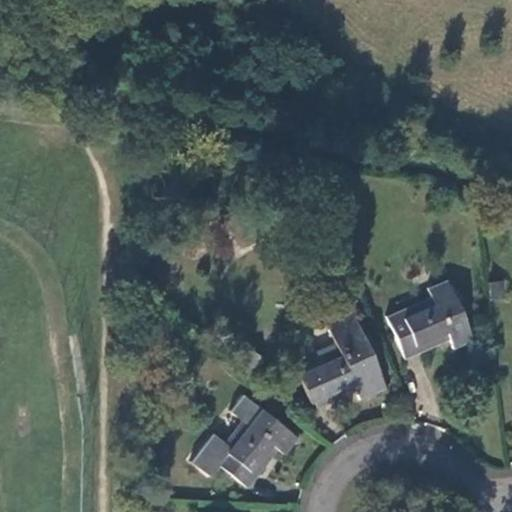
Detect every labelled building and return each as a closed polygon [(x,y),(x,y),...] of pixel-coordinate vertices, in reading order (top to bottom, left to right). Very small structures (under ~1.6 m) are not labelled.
[(447,281),(426,290),(429,296),(384,316),(404,361),(449,341),(453,351),(473,342),(447,281)] [(485,283),(487,301),(502,298),(500,281),(485,283)] [(348,316),(323,327),(334,351),(313,360),(308,347),(289,356),(314,411),(353,393),(357,403),(382,391),(348,316)] [(262,363),(244,349),(229,369),(247,383),(262,363)] [(295,442),(257,416),(250,411),(237,401),(224,420),(238,429),(222,452),(208,442),(188,471),(209,485),(218,474),(249,495),(276,455),(282,459),(295,442)]
